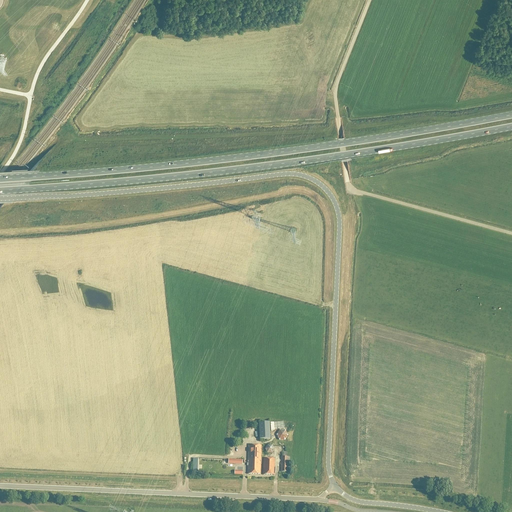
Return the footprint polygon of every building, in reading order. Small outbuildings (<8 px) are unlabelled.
[(270,439),(269,422),(258,423),(259,440),(270,439)] [(274,423),(270,423),(271,431),(274,431),(274,429),(284,428),(283,422),(274,423)] [(286,431),(278,431),(278,440),(286,440),(286,431)] [(260,475),(261,446),(249,445),(248,474),(260,475)] [(274,475),(275,459),(264,459),(263,475),(274,475)]
